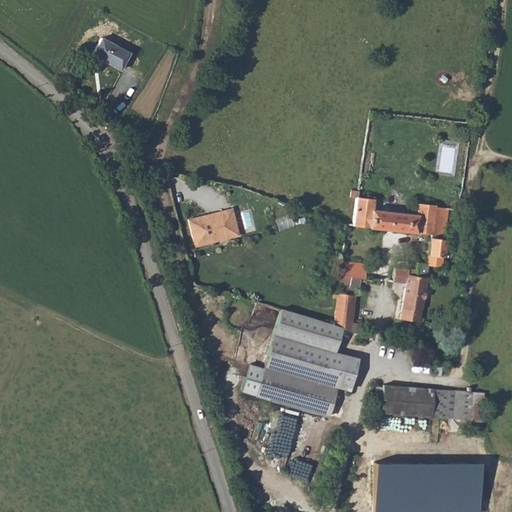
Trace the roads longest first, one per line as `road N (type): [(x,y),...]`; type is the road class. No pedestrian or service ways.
road 1 (unclassified): [(0,50),(80,114),(114,154),(145,229),(231,511)]
road 2 (track): [(511,160),(478,154),(466,378),(428,379),(369,363)]
road 3 (track): [(159,166),(197,72),(211,0)]
road 4 (unclassified): [(332,511),(373,344)]
road 5 (track): [(501,0),(478,154)]
